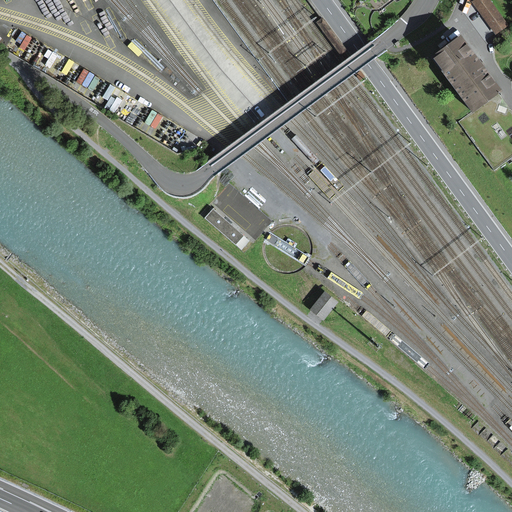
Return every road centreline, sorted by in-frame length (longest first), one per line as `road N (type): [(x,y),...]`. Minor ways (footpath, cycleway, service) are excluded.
road 1 (residential): [(26,68),(163,176),(191,183),(373,52),(426,0)]
road 2 (track): [(0,263),(303,511)]
road 3 (primary): [(321,0),(511,260)]
road 4 (track): [(227,258),(46,102),(26,68)]
